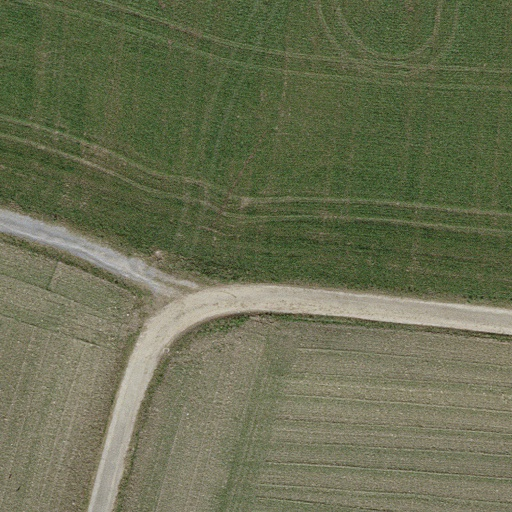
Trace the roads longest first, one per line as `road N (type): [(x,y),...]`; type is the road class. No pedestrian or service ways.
road 1 (track): [(511,324),(241,296),(194,302)]
road 2 (track): [(194,302),(161,330),(140,376),(104,511)]
road 3 (track): [(194,302),(93,245),(0,216)]
